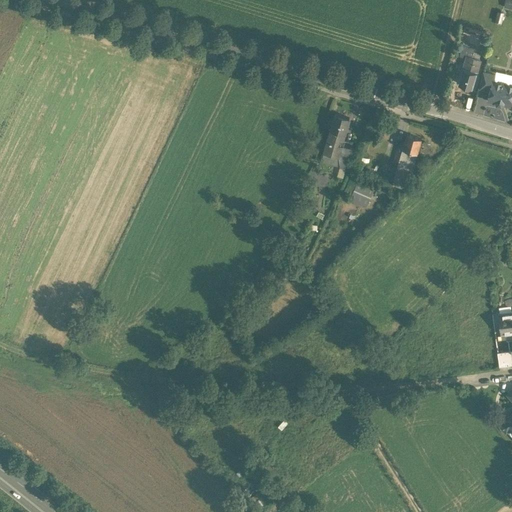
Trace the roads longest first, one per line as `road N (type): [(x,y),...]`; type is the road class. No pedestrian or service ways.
road 1 (tertiary): [(46,0),(511,135)]
road 2 (track): [(346,392),(176,387),(49,364),(0,344)]
road 3 (track): [(418,511),(346,392)]
road 4 (track): [(346,392),(469,380)]
